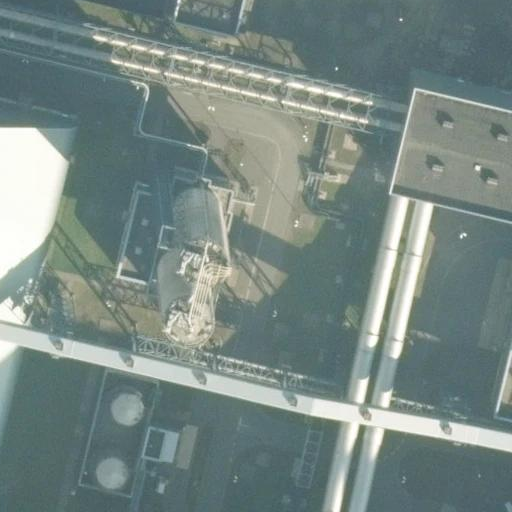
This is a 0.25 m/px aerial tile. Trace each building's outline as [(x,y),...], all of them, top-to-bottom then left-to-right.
[(243,27),(249,0),(174,0),(171,15),(234,30),(235,25),(243,27)] [(511,90),(410,66),(403,96),(399,114),(385,173),(403,177),(430,184),(511,203),(511,90)] [(0,438),(76,106),(0,89),(0,438)] [(136,182),(115,267),(144,274),(143,278),(202,293),(221,215),(225,216),(230,197),(227,196),(232,176),(207,170),(208,165),(192,161),(191,165),(172,161),(165,189),(136,182)] [(511,312),(492,400),(511,404),(511,312)] [(124,417),(125,417),(127,417),(128,417),(130,416),(132,416),(133,415),(135,415),(136,414),(137,413),(138,412),(139,410),(140,409),(141,408),(142,406),(143,405),(143,403),(144,402),(144,400),(144,398),(144,397),(144,395),(143,394),(143,392),(142,391),(141,389),(140,388),(139,387),(138,385),(137,384),(136,383),(135,382),(133,382),(132,381),(130,381),(128,380),(127,380),(125,380),(124,380),(122,380),(120,381),(119,381),(117,382),(116,382),(115,383),(113,384),(112,385),(111,387),(110,388),(109,389),(108,391),(108,392),(107,394),(107,395),(107,397),(107,398),(107,400),(107,402),(107,403),(108,405),(108,406),(109,408),(110,409),(111,410),(112,412),(113,413),(115,414),(116,415),(117,415),(119,416),(120,416),(122,417),(124,417)] [(116,443),(115,443),(113,443),(112,443),(110,443),(108,443),(107,443),(105,443),(104,444),(102,445),(101,445),(99,446),(98,447),(97,448),(96,450),(95,451),(94,452),(94,454),(93,455),(93,457),(92,459),(92,460),(92,462),(92,463),(93,465),(93,467),(94,468),(94,470),(95,471),(96,472),(97,474),(98,475),(99,476),(101,477),(102,478),(104,478),(105,479),(107,479),(108,479),(110,480),(111,480),(113,479),(115,479),(116,479),(118,478),(119,478),(121,477),(122,476),(123,475),(124,474),(125,472),(126,471),(127,470),(128,468),(128,467),(129,465),(129,464),(129,462),(129,460),(129,459),(129,457),(128,456),(128,454),(127,453),(126,451),(125,450),(124,449),(123,447),(122,446),(121,445),(119,445),(118,444),(116,443)] [(304,511),(322,456),(307,452),(287,511),(304,511)] [(324,478),(313,511),(332,511),(342,483),(324,478)]
